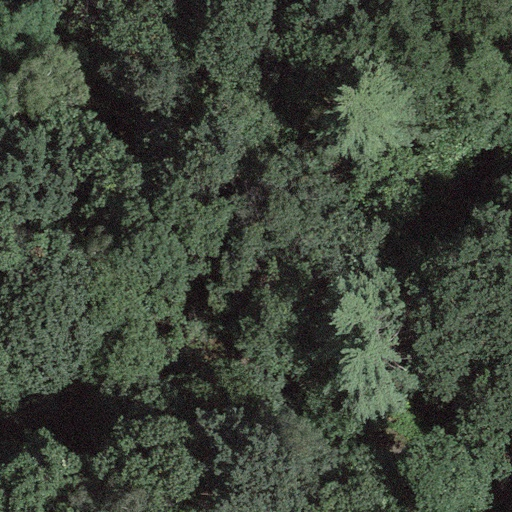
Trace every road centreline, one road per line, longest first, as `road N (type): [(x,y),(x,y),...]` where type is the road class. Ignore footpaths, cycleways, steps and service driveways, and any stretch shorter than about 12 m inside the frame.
road 1 (track): [(0,414),(100,392),(240,379),(279,389),(413,479),(480,511)]
road 2 (track): [(511,154),(414,173),(218,143),(0,166)]
